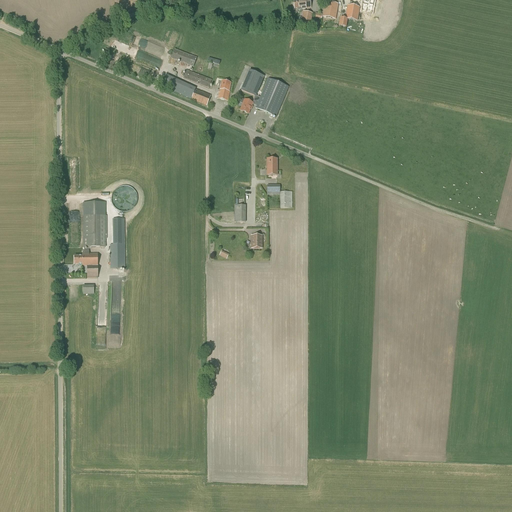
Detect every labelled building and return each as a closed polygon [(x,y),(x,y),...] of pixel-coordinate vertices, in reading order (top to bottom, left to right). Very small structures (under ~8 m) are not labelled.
[(311,9),(309,0),(300,0),(293,1),(294,9),(301,8),(301,10),(311,9)] [(362,0),(361,11),(372,13),(373,0),(362,0)] [(335,20),(338,5),(333,4),(330,4),(330,3),(328,3),(326,10),(323,9),(322,17),(327,18),(327,17),(330,17),(330,19),(335,20)] [(347,20),(357,21),(360,7),(347,5),(345,19),(340,18),(339,26),(346,27),(347,20)] [(312,14),(303,12),(301,26),(309,28),(310,28),(312,14)] [(131,49),(129,55),(151,62),(153,57),(131,49)] [(193,67),(197,58),(192,56),(175,49),(171,58),(189,65),(193,67)] [(209,88),(212,80),(186,70),(183,79),(209,88)] [(240,91),(255,97),(256,96),(264,77),(249,70),(240,91)] [(163,87),(191,99),(195,89),(195,88),(167,76),(163,87)] [(276,118),(289,87),(268,78),(260,97),(256,96),(255,97),(252,103),(244,100),(240,111),(248,114),(253,105),(256,106),(255,109),(276,118)] [(229,92),(231,83),(222,81),(220,90),(219,90),(218,99),(228,101),(230,92),(229,92)] [(191,99),(191,100),(207,106),(209,101),(211,95),(203,92),(195,89),(191,99)] [(267,176),(277,176),(277,159),(267,159),(267,176)] [(280,192),(280,185),(267,185),(267,195),(280,195),(280,209),(292,209),(292,192),(280,192)] [(107,203),(83,203),(83,248),(107,248),(107,203)] [(245,223),(246,206),(234,206),(234,223),(245,223)] [(261,248),(261,236),(251,236),(251,248),(261,248)] [(110,269),(125,269),(125,245),(109,245),(110,269)] [(87,254),(87,251),(82,251),(82,256),(74,256),(75,265),(83,265),(83,266),(87,266),(87,279),(98,279),(98,266),(97,254),(87,254)] [(83,294),(94,294),(94,285),(83,286),(83,294)]
